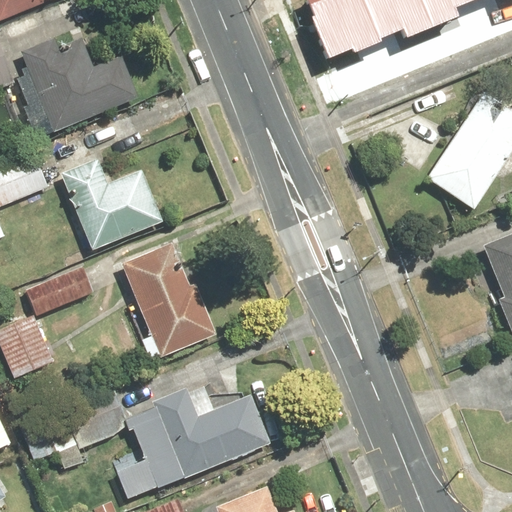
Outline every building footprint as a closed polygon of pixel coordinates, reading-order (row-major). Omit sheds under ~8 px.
[(0,0),(0,11),(3,18),(45,0),(0,0)] [(293,0),(323,72),(499,0),(293,0)] [(0,35),(0,88),(19,80),(0,35)] [(57,40),(24,54),(56,131),(141,95),(123,54),(98,65),(87,40),(61,51),(57,40)] [(511,105),(487,89),(430,174),(479,206),(511,156),(511,105)] [(69,173),(99,248),(166,222),(146,170),(117,181),(108,158),(69,173)] [(0,238),(8,236),(0,215),(0,238)] [(180,234),(123,257),(163,354),(219,331),(180,234)] [(511,240),(489,250),(511,307),(511,240)] [(37,312),(0,327),(0,336),(17,377),(57,360),(37,312)] [(122,469),(133,496),(282,436),(263,389),(201,414),(191,390),(132,414),(150,458),(122,469)] [(18,428),(30,460),(53,451),(60,469),(79,462),(74,448),(116,432),(103,396),(18,428)] [(0,479),(0,500),(10,494),(0,479)] [(267,482),(219,502),(223,511),(296,511),(291,501),(277,507),(267,482)] [(175,511),(170,501),(145,511),(175,511)]
